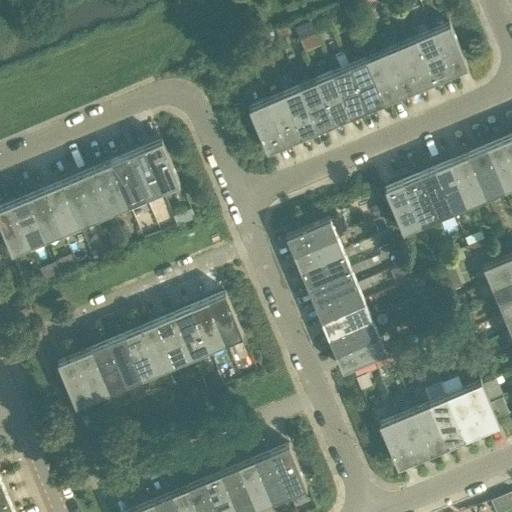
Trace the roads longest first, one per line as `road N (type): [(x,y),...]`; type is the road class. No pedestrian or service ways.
road 1 (residential): [(0,161),(165,93),(182,94),(239,203)]
road 2 (residential): [(511,77),(505,90),(239,203)]
road 3 (residential): [(121,477),(319,395)]
road 4 (residential): [(56,323),(251,235)]
road 5 (residential): [(319,395),(251,235)]
road 6 (residential): [(375,511),(511,456)]
road 7 (residential): [(367,511),(319,395)]
